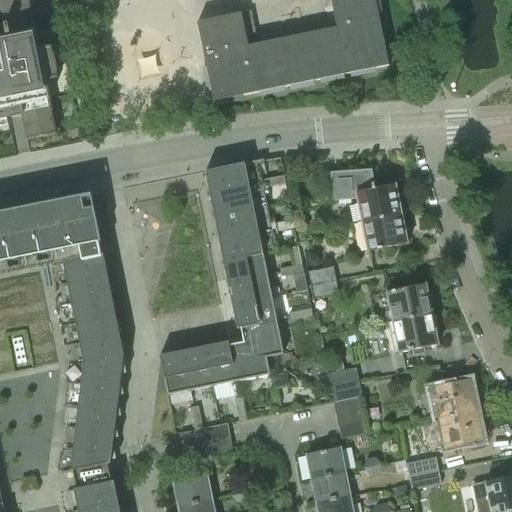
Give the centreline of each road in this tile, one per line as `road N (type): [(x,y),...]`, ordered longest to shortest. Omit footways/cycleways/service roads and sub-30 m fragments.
road 1 (residential): [(0,184),(332,130),(422,126)]
road 2 (residential): [(511,371),(456,265),(422,126)]
